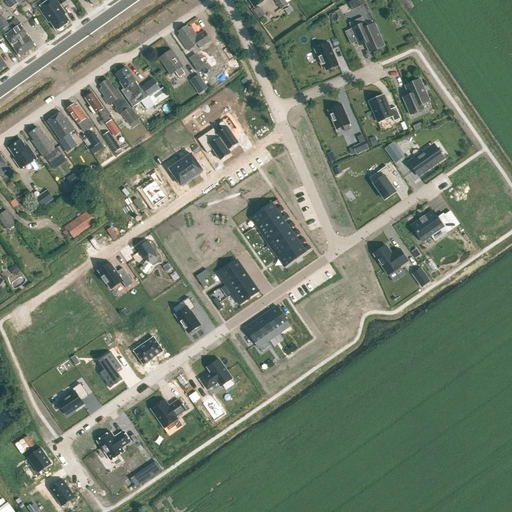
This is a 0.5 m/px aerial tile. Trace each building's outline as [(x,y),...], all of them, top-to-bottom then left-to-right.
[(4,0),(11,9),(24,1),(23,0),(4,0)] [(50,22),(57,31),(70,22),(65,15),(66,14),(60,6),(67,1),(65,0),(50,0),(39,9),(49,23),(50,22)] [(274,0),(282,10),(289,6),(284,0),(274,0)] [(352,10),(365,4),(363,0),(356,0),(349,3),(352,10)] [(24,2),(19,6),(24,14),(29,11),(24,2)] [(279,17),(282,20),(294,11),(290,6),(285,10),(286,12),(279,17)] [(259,7),(253,11),(260,19),(265,15),(259,7)] [(10,26),(1,13),(0,14),(0,28),(2,31),(10,26)] [(359,46),(365,44),(369,53),(385,47),(375,25),(367,28),(365,24),(351,29),(359,46)] [(20,57),(36,46),(35,46),(21,25),(5,36),(20,57)] [(178,35),(189,51),(198,45),(200,48),(211,40),(205,31),(197,36),(191,27),(189,28),(187,26),(179,31),(180,34),(178,35)] [(329,44),(315,51),(323,69),(324,68),(326,72),(339,66),(329,44)] [(206,48),(196,55),(201,62),(211,55),(206,48)] [(176,73),(179,79),(185,75),(182,69),(184,68),(172,50),(159,59),(171,76),(176,73)] [(196,55),(190,59),(198,71),(204,67),(201,62),(196,55)] [(229,65),(236,61),(232,55),(225,59),(229,65)] [(122,91),(133,108),(160,89),(154,80),(141,89),(136,82),(126,68),(116,75),(121,82),(119,82),(124,90),(122,91)] [(198,75),(190,81),(198,93),(207,88),(198,75)] [(100,90),(105,97),(104,98),(109,106),(114,102),(117,107),(125,101),(117,90),(115,91),(108,80),(101,85),(103,88),(100,90)] [(403,99),(410,116),(424,110),(422,105),(429,102),(420,80),(405,87),(409,96),(403,99)] [(99,112),(101,115),(100,116),(104,122),(110,119),(93,93),(85,98),(90,106),(89,108),(94,115),(99,112)] [(384,96),(369,102),(378,123),(392,117),(394,122),(401,119),(396,107),(390,110),(384,96)] [(125,103),(117,108),(115,110),(119,115),(121,114),(129,126),(138,120),(129,108),(125,103)] [(76,107),(74,104),(68,109),(78,124),(82,121),(86,126),(90,123),(78,106),(76,107)] [(341,105),(327,111),(336,130),(343,128),(345,133),(351,130),(349,125),(350,124),(341,105)] [(61,113),(48,122),(61,140),(61,139),(64,143),(62,144),(65,149),(67,153),(77,146),(74,142),(69,134),(75,130),(67,119),(66,120),(61,113)] [(116,127),(112,120),(106,124),(111,131),(116,127)] [(223,130),(217,134),(229,150),(238,144),(223,121),(219,124),(223,130)] [(58,147),(55,149),(46,137),(45,138),(38,128),(30,134),(34,141),(33,142),(44,158),(45,157),(50,163),(63,154),(58,147)] [(231,154),(229,150),(217,134),(214,129),(198,140),(207,154),(213,150),(221,161),(231,154)] [(104,134),(115,152),(121,148),(109,131),(104,134)] [(101,143),(94,133),(83,141),(94,156),(104,149),(100,143),(101,143)] [(14,159),(21,169),(36,159),(27,146),(25,147),(21,140),(9,149),(16,158),(14,159)] [(365,142),(353,148),(356,155),(369,149),(365,142)] [(391,144),(385,149),(395,163),(402,159),(391,144)] [(431,147),(409,162),(419,176),(440,161),(431,147)] [(191,154),(181,162),(193,180),(199,175),(198,174),(203,171),(191,154)] [(0,176),(7,171),(10,175),(14,172),(10,166),(8,167),(0,155),(0,176)] [(193,180),(181,162),(170,169),(181,186),(185,183),(186,184),(193,180)] [(386,167),(370,178),(385,200),(396,192),(388,182),(394,178),(386,167)] [(167,198),(159,186),(164,183),(156,172),(151,176),(155,181),(142,190),(154,207),(167,198)] [(79,180),(75,175),(69,179),(73,184),(79,180)] [(58,181),(63,188),(68,185),(63,178),(58,181)] [(47,191),(36,198),(42,207),(53,199),(47,191)] [(272,204),(251,218),(257,226),(277,212),(279,214),(284,210),(282,206),(276,210),(272,204)] [(64,228),(72,239),(98,221),(90,210),(64,228)] [(7,212),(0,216),(0,221),(8,233),(17,227),(7,212)] [(277,212),(257,226),(262,234),(283,220),(284,221),(290,218),(287,214),(282,218),(279,214),(277,212)] [(412,226),(422,242),(443,227),(447,233),(454,229),(443,214),(438,218),(433,212),(412,226)] [(283,220),(262,234),(268,242),(288,228),(290,229),(295,226),(293,222),(287,226),(284,221),(283,220)] [(105,225),(74,242),(81,255),(112,238),(105,225)] [(288,228),(268,242),(273,250),(294,235),(295,237),(300,233),(298,230),(293,234),(290,229),(288,228)] [(294,235),(273,250),(278,258),(299,243),(300,245),(306,241),(304,238),(298,242),(295,237),(294,235)] [(148,241),(136,249),(143,258),(146,261),(140,269),(146,274),(152,266),(158,262),(155,250),(148,241)] [(299,243),(278,258),(285,267),(306,253),(311,249),(309,246),(303,249),(300,245),(299,243)] [(383,244),(371,252),(387,274),(398,266),(398,265),(406,259),(398,248),(390,254),(383,244)] [(237,260),(218,273),(225,284),(244,271),(237,260)] [(166,272),(171,269),(168,264),(163,267),(166,272)] [(106,284),(107,283),(111,289),(122,282),(126,288),(134,283),(123,268),(117,273),(111,265),(107,268),(106,266),(99,271),(103,277),(102,278),(106,284)] [(421,269),(413,274),(422,288),(430,282),(421,269)] [(207,270),(196,277),(200,282),(204,287),(207,285),(204,280),(210,276),(207,270)] [(244,271),(225,284),(233,294),(251,281),(244,271)] [(251,281),(233,294),(240,305),(259,292),(251,281)] [(407,290),(404,293),(406,296),(409,294),(410,294),(415,290),(412,286),(407,290)] [(78,291),(59,305),(68,318),(88,305),(78,291)] [(186,307),(175,314),(189,334),(200,326),(191,311),(195,308),(189,298),(183,302),(186,307)] [(277,307),(266,314),(279,333),(290,326),(277,307)] [(43,318),(17,336),(27,351),(53,333),(54,335),(62,329),(52,314),(44,319),(43,318)] [(266,314),(256,321),(269,340),(279,333),(266,314)] [(256,321),(245,329),(258,348),(269,340),(256,321)] [(134,350),(133,351),(134,352),(143,364),(143,365),(144,365),(163,352),(163,351),(154,338),(154,337),(153,338),(134,351),(134,350)] [(111,352),(98,361),(104,370),(99,373),(110,389),(123,380),(117,371),(122,367),(111,352)] [(80,363),(75,356),(71,358),(76,366),(80,363)] [(211,373),(200,380),(207,390),(218,383),(221,387),(232,379),(219,360),(207,368),(211,373)] [(74,392),(58,403),(67,415),(84,404),(81,400),(88,395),(80,384),(72,389),(74,392)] [(195,392),(190,396),(194,403),(200,399),(195,392)] [(213,396),(202,404),(215,422),(226,414),(213,396)] [(0,412),(1,414),(14,406),(10,400),(0,405),(0,412)] [(165,400),(151,409),(164,429),(178,419),(177,417),(186,410),(178,400),(169,406),(165,400)] [(124,452),(122,448),(131,442),(123,431),(114,438),(111,432),(97,442),(110,461),(124,452)] [(41,448),(27,458),(38,473),(51,464),(41,448)] [(156,462),(139,473),(145,482),(161,470),(156,462)] [(63,480),(50,489),(61,506),(75,497),(63,480)] [(14,511),(8,503),(2,508),(4,511),(14,511)]
